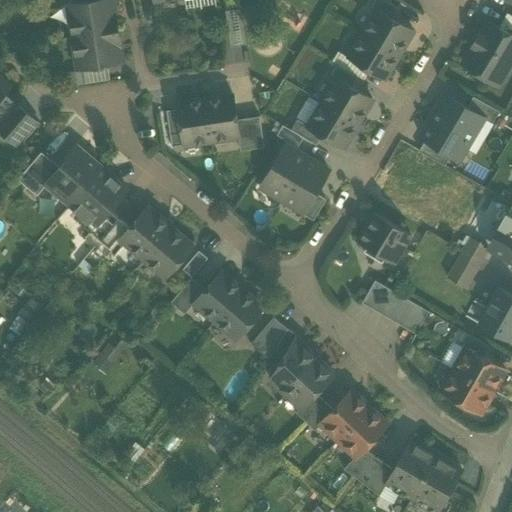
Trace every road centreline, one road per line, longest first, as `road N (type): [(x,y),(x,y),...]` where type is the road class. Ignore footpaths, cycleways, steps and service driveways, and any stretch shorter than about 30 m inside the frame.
road 1 (residential): [(296,284),(454,14),(450,0)]
road 2 (residential): [(509,462),(435,418),(296,284)]
road 3 (residential): [(296,284),(150,158),(117,111)]
